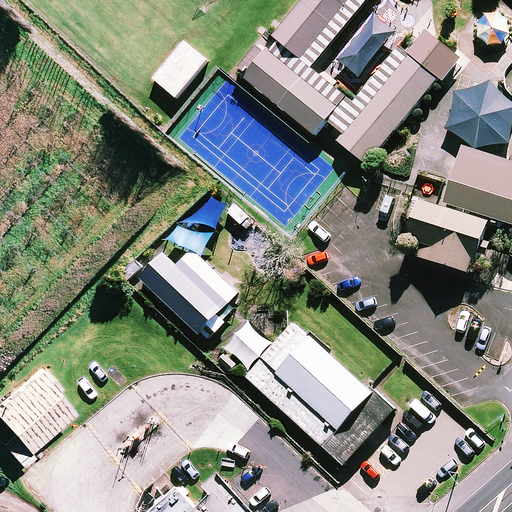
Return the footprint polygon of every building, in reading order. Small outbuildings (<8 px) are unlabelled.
[(302,0),(274,34),(305,59),(352,0),(302,0)] [(44,24),(24,46),(32,53),(52,32),(44,24)] [(32,53),(78,96),(98,74),(52,32),(32,53)] [(429,32),(342,139),(375,165),(462,58),(429,32)] [(210,65),(187,46),(156,83),(179,102),(210,65)] [(340,105),(269,47),(244,77),(316,135),(340,105)] [(98,74),(78,96),(86,103),(107,82),(98,74)] [(86,103),(132,147),(152,126),(107,82),(86,103)] [(152,126),(132,147),(140,155),(160,134),(152,126)] [(511,160),(466,146),(448,203),(511,222),(511,160)] [(493,220),(423,198),(411,237),(425,241),(422,250),(478,267),(493,220)] [(331,204),(310,225),(328,243),(349,221),(331,204)] [(229,322),(227,320),(239,307),(233,301),(240,293),(194,249),(180,264),(166,251),(142,276),(202,333),(211,323),(217,330),(220,332),(229,322)] [(397,408),(298,321),(277,345),(255,370),(254,369),(249,376),(347,463),(369,439),(377,446),(390,431),(383,424),(397,408)] [(75,408),(39,367),(0,401),(0,414),(14,431),(2,442),(22,464),(33,453),(29,448),(75,408)] [(254,511),(220,473),(205,486),(213,495),(200,507),(182,487),(153,511),(254,511)]
